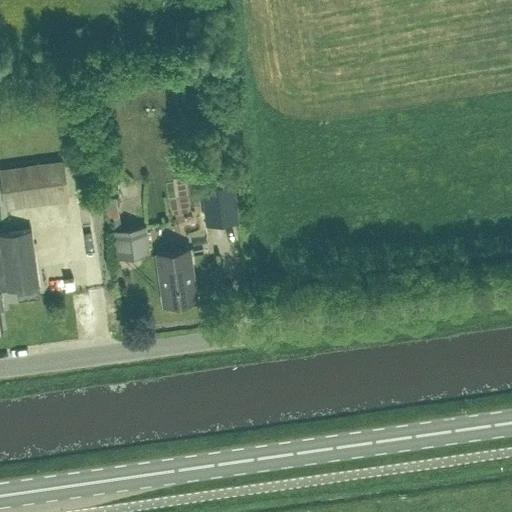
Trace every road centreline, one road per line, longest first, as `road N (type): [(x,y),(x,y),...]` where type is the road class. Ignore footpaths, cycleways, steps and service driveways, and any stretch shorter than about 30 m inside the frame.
road 1 (primary): [(0,496),(511,424)]
road 2 (unclassified): [(0,366),(511,294)]
